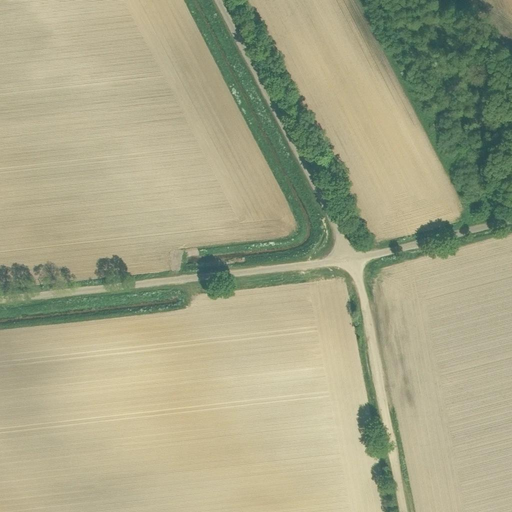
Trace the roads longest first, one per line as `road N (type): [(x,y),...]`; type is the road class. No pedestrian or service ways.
road 1 (unclassified): [(0,300),(350,257)]
road 2 (unclassified): [(214,0),(350,257)]
road 3 (unclassified): [(350,257),(403,511)]
road 4 (unclassified): [(350,257),(511,220)]
